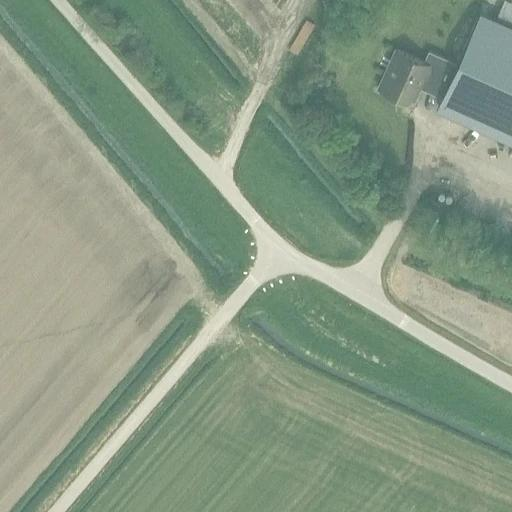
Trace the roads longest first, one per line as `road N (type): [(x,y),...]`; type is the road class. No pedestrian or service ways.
road 1 (unclassified): [(55,511),(284,254)]
road 2 (unclassified): [(284,254),(58,0)]
road 3 (unclassified): [(511,390),(284,254)]
